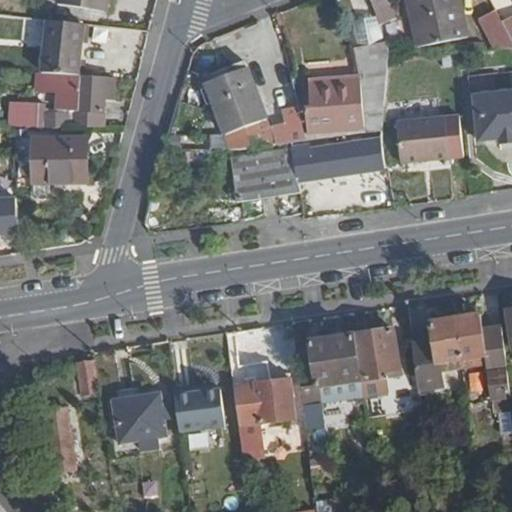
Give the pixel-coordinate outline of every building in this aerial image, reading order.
[(111,18),(113,0),(63,0),(62,9),(111,18)] [(397,21),(389,0),(378,0),(372,2),(382,26),(397,21)] [(464,40),(454,0),(431,0),(409,6),(420,50),(464,40)] [(511,52),(511,40),(497,12),(489,16),(493,25),(487,28),(500,52),(511,52)] [(77,80),(84,30),(48,25),(41,76),(77,80)] [(385,132),(393,53),(386,36),(355,48),(365,74),(365,80),(311,85),(313,111),(307,111),(316,133),(369,129),(370,134),(385,132)] [(277,143),(266,67),(249,69),(249,76),(225,79),(234,148),(277,143)] [(99,134),(101,108),(110,108),(112,85),(80,83),(78,101),(61,100),(58,134),(99,134)] [(511,141),(511,94),(475,99),(479,145),(511,141)] [(451,160),(447,120),(399,124),(403,165),(451,160)] [(309,140),(305,125),(293,127),(293,141),(309,140)] [(387,171),(384,144),(323,153),(310,153),(309,140),(293,141),(277,143),(234,148),(236,160),(232,160),(236,205),(303,195),(301,183),(387,171)] [(87,182),(87,145),(32,145),(32,180),(87,182)] [(0,233),(13,233),(12,194),(0,194),(0,233)] [(511,398),(502,326),(481,329),(479,316),(456,319),(462,361),(485,358),(487,374),(492,374),(495,400),(511,398)] [(439,364),(462,361),(456,319),(432,323),(434,341),(414,345),(420,390),(441,387),(439,364)] [(404,379),(397,332),(355,337),(362,385),(404,379)] [(362,385),(355,337),(320,342),(327,390),(362,385)] [(99,394),(94,357),(79,359),(83,396),(99,394)] [(484,370),(467,370),(467,393),(483,393),(484,370)] [(297,421),(292,384),(237,390),(242,427),(297,421)] [(167,423),(162,385),(115,392),(120,430),(167,423)] [(229,426),(224,390),(178,396),(184,433),(229,426)] [(74,470),(66,410),(46,413),(54,473),(74,470)] [(66,511),(62,477),(50,478),(54,511),(66,511)]
